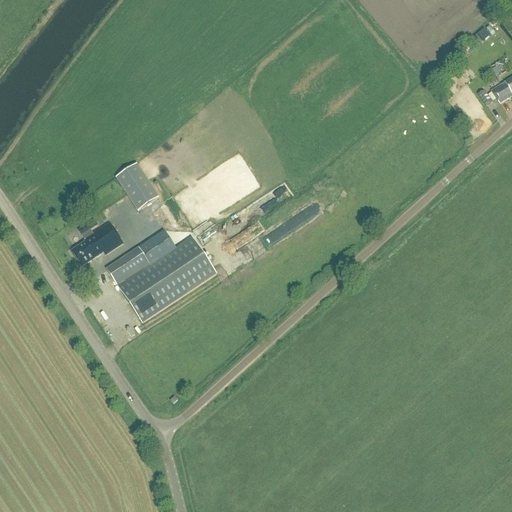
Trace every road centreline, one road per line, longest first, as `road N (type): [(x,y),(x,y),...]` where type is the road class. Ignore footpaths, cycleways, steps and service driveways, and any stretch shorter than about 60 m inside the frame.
road 1 (tertiary): [(159,439),(511,121)]
road 2 (tertiary): [(159,439),(0,198)]
